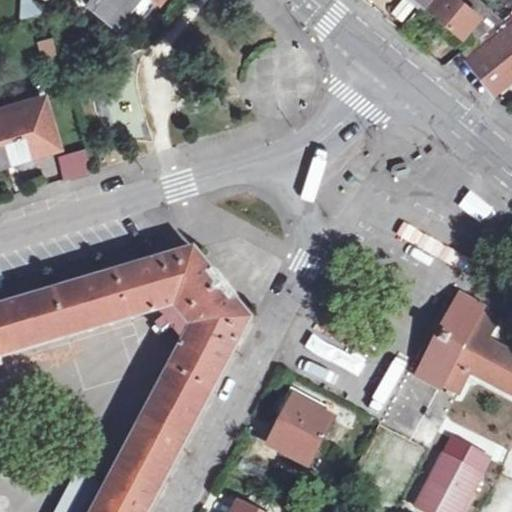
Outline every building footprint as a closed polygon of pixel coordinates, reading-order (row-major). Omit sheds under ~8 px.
[(82,0),(113,26),(127,8),(120,2),(121,0),(154,0),(157,2),(159,0),(82,0)] [(127,8),(134,0),(121,0),(120,2),(127,8)] [(481,11),(467,0),(424,0),(422,2),(462,35),(481,11)] [(511,17),(465,55),(495,93),(511,80),(511,17)] [(56,33),(41,37),(46,55),(61,50),(56,33)] [(0,113),(0,138),(7,163),(53,149),(39,101),(0,113)] [(87,144),(58,152),(66,177),(94,168),(87,144)] [(0,309),(0,344),(4,357),(161,312),(179,306),(194,326),(186,341),(112,480),(95,511),(150,511),(254,318),(197,250),(0,309)] [(484,311),(459,299),(448,321),(445,319),(428,350),(430,352),(418,376),(442,389),(443,387),(455,394),(466,373),(511,397),(511,353),(487,341),(495,326),(481,318),(484,311)] [(179,306),(161,312),(167,319),(173,326),(186,341),(194,326),(179,306)] [(173,326),(167,319),(158,326),(165,333),(173,326)] [(281,367),(274,382),(289,390),(298,375),(281,367)] [(336,419),(299,400),(275,446),(310,466),(336,419)] [(465,511),(485,479),(445,457),(416,511),(417,511),(465,511)] [(350,464),(338,459),(332,472),(345,478),(350,464)] [(95,511),(112,480),(86,467),(61,511),(95,511)]
